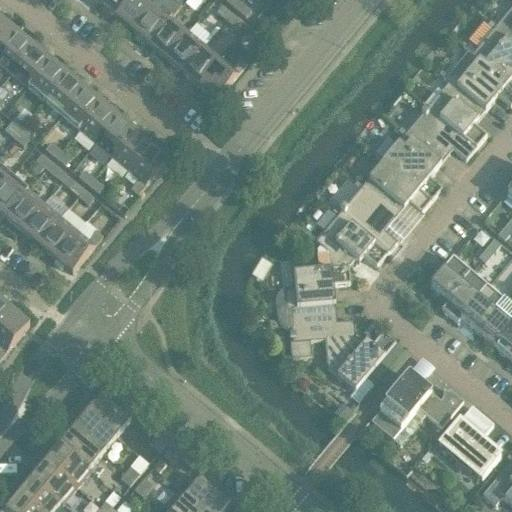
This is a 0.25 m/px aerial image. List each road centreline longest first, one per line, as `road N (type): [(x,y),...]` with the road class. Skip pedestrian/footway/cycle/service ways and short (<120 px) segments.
road 1 (residential): [(511,426),(380,312),(384,289),(511,138)]
road 2 (residential): [(225,170),(13,0)]
road 3 (unclassified): [(298,511),(107,341)]
road 4 (residential): [(225,170),(366,0)]
road 5 (residential): [(170,235),(115,266),(67,326)]
road 6 (residential): [(12,424),(62,394),(107,341)]
road 7 (residential): [(107,341),(153,279),(170,235)]
